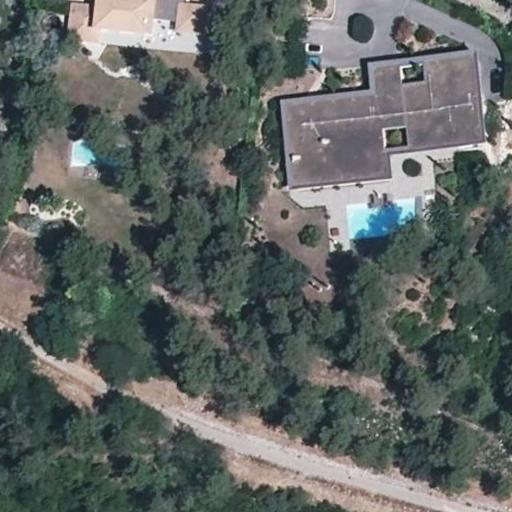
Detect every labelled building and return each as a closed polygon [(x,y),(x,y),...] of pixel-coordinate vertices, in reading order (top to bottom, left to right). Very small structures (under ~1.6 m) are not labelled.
[(103,0),(102,10),(75,7),(72,40),(98,43),(100,31),(151,37),(153,20),(181,23),(182,8),(183,0),(156,0),(157,3),(131,1),(127,0),(103,0)] [(182,8),(181,23),(179,33),(204,36),(207,11),(182,8)] [(482,134),(476,62),(426,66),(427,87),(403,89),(377,91),(378,99),(312,104),(313,111),(288,113),(291,156),(321,153),(322,160),(385,155),(383,129),(405,127),(430,125),(431,137),(482,134)] [(376,71),(377,91),(403,89),(401,69),(387,71),(376,71)] [(313,111),(312,104),(287,106),(288,113),(313,111)] [(430,125),(405,127),(407,149),(482,144),(482,134),(431,137),(430,125)] [(321,153),(291,156),(294,182),(386,175),(385,155),(322,160),(321,153)]
